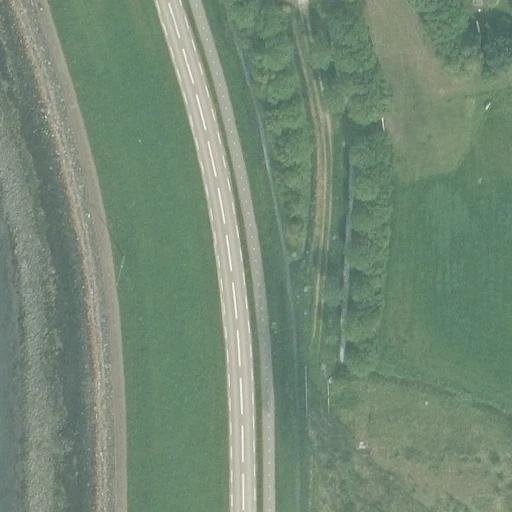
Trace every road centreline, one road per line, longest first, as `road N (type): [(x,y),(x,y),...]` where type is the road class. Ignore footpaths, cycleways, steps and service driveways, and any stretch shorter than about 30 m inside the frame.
road 1 (tertiary): [(246,511),(242,342),(229,246),(167,0)]
road 2 (track): [(302,0),(326,133),(314,358)]
